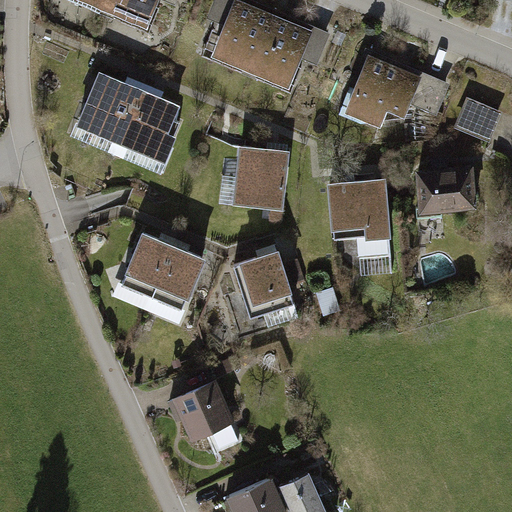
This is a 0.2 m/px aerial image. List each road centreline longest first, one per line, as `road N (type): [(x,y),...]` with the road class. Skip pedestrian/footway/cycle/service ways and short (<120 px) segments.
road 1 (residential): [(172,511),(81,305),(29,152),(16,0)]
road 2 (residential): [(511,63),(358,0)]
